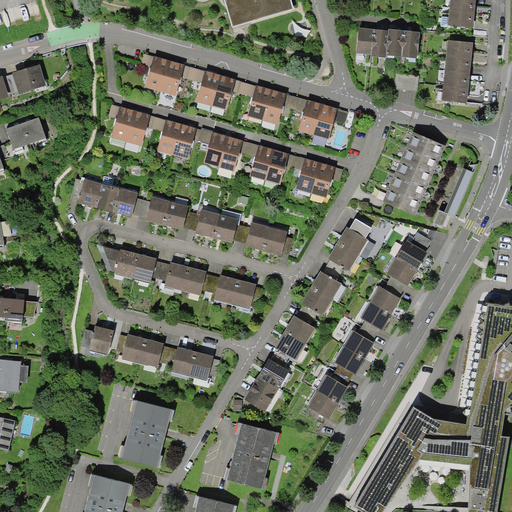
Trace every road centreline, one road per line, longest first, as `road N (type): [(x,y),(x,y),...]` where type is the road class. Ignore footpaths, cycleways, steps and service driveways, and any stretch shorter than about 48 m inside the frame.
road 1 (residential): [(252,346),(107,307),(81,247),(83,231),(98,225),(298,275)]
road 2 (residential): [(350,97),(104,30),(0,55)]
road 3 (secondary): [(307,511),(485,206)]
road 4 (residential): [(154,511),(252,346)]
road 5 (residential): [(298,275),(392,109)]
road 6 (residential): [(510,138),(392,109)]
